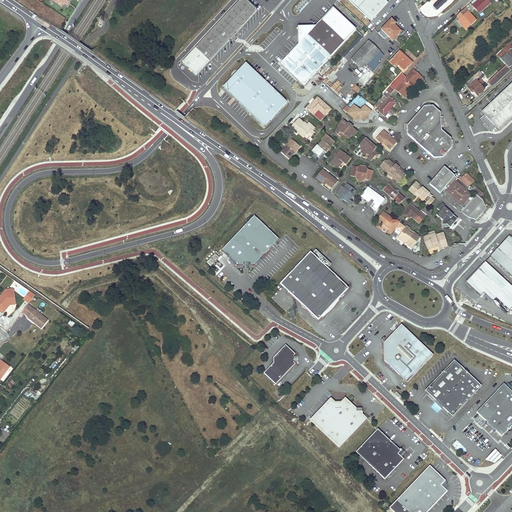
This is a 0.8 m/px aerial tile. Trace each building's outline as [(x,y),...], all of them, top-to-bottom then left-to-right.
[(182,61),(196,74),(256,10),(245,0),(239,0),(223,18),(182,61)] [(348,0),(372,21),(388,3),(384,0),(348,0)] [(441,0),(432,6),(436,12),(448,3),(446,0),(441,0)] [(474,4),(472,1),(470,4),(471,5),(478,13),(481,11),(474,4)] [(474,4),(481,11),(483,9),(477,2),(474,4)] [(304,84),(355,30),(332,7),(315,26),(298,44),(280,62),(304,84)] [(466,10),(464,8),(456,15),(459,19),(463,24),(461,25),(465,29),(475,20),(466,10)] [(396,36),(401,31),(394,25),(389,21),(378,33),(385,39),(387,36),(391,39),(394,35),(396,36)] [(297,27),(298,44),(315,26),(297,27)] [(366,65),(379,51),(368,41),(351,60),(362,70),(366,65)] [(506,53),(511,59),(511,53),(510,51),(511,48),(511,46),(508,43),(499,51),(504,56),(506,53)] [(366,65),(372,70),(384,56),(379,51),(366,65)] [(398,65),(404,70),(411,62),(399,51),(389,62),(396,67),(398,65)] [(504,56),(499,51),(495,55),(506,66),(487,83),(490,86),(497,79),(498,81),(510,70),(508,68),(511,64),(511,59),(506,53),(504,56)] [(384,56),(372,70),(373,71),(378,66),(379,67),(381,65),(380,64),(386,57),(384,56)] [(264,126),(287,102),(246,62),(222,87),(264,126)] [(325,80),(331,82),(332,79),(336,81),(341,69),(331,65),(325,80)] [(395,89),(404,97),(422,77),(413,69),(406,77),(395,89)] [(478,71),(464,84),(467,87),(471,92),(472,91),(473,92),(477,96),(483,90),(480,86),(483,83),(480,79),(483,76),(481,73),(482,72),(480,70),(479,72),(478,71)] [(390,86),(394,90),(395,89),(406,77),(402,74),(390,86)] [(483,124),(487,120),(491,124),(487,128),(491,132),(495,128),(498,131),(511,117),(511,82),(480,112),(483,115),(479,119),(483,124)] [(341,94),(345,89),(338,83),(334,88),(341,94)] [(387,91),(390,94),(394,90),(390,86),(386,90),(387,91)] [(392,107),(396,102),(389,96),(388,97),(377,109),(378,112),(381,114),(384,116),(389,111),(392,107)] [(324,115),(330,109),(317,97),(306,108),(313,114),(317,109),(324,115)] [(408,135),(420,146),(443,121),(442,116),(441,116),(440,112),(432,106),(430,106),(430,104),(425,105),(425,106),(424,107),(406,126),(408,135)] [(354,106),(347,113),(353,119),(356,116),(360,119),(362,121),(366,116),(371,111),(364,106),(360,111),(354,106)] [(297,117),(290,125),(296,131),(297,130),(304,136),(306,134),(310,129),(311,130),(314,127),(307,121),(306,123),(305,124),(303,122),(297,117)] [(344,135),(348,138),(350,135),(353,135),(356,131),(351,127),(347,124),(342,119),(337,125),(338,126),(341,129),(339,131),(344,135)] [(443,121),(420,146),(434,158),(443,157),(451,147),(451,145),(453,145),(454,140),(452,140),(452,138),(442,130),(442,126),(443,125),(443,121)] [(338,126),(334,131),(342,138),(344,135),(339,131),(341,129),(338,126)] [(382,144),(383,143),(384,142),(387,144),(385,145),(390,149),(396,142),(383,130),(375,138),(382,144)] [(311,150),(318,157),(323,151),(325,152),(330,147),(329,146),(332,143),(334,140),(325,133),(321,138),(322,139),(317,145),(316,144),(311,150)] [(284,146),(279,152),(287,159),(293,153),(291,152),(297,145),(289,138),(283,145),(284,146)] [(366,157),(370,160),(375,155),(371,152),(376,147),(364,138),(358,144),(360,146),(363,148),(362,150),(360,152),(363,154),(366,153),(368,155),(366,157)] [(337,169),(342,162),(346,164),(350,158),(340,150),(329,164),(337,169)] [(391,177),(398,183),(405,176),(402,173),(398,169),(399,168),(394,164),(388,159),(386,161),(384,160),(379,165),(387,172),(388,171),(392,174),(391,177)] [(365,179),(370,180),(372,171),(367,169),(365,167),(360,166),(357,168),(353,166),(350,175),(355,177),(357,180),(362,181),(363,178),(365,179)] [(467,217),(476,220),(486,208),(482,200),(479,197),(476,195),(473,198),(471,201),(468,198),(470,195),(465,191),(468,188),(467,187),(457,179),(443,167),(429,184),(439,193),(444,187),(447,190),(446,191),(462,205),(463,204),(466,206),(461,212),(467,217)] [(332,188),(338,181),(322,169),(315,178),(322,183),(324,181),(326,182),(325,183),(332,188)] [(467,187),(473,181),(465,174),(462,178),(460,176),(457,179),(467,187)] [(415,181),(408,189),(414,195),(415,193),(419,196),(423,199),(426,195),(428,193),(420,186),(419,187),(417,185),(418,184),(415,181)] [(343,199),(350,204),(352,201),(348,199),(351,194),(353,195),(356,191),(346,184),(344,187),(342,186),(335,194),(339,197),(342,194),(345,196),(343,199)] [(388,185),(383,190),(390,196),(390,197),(391,198),(393,198),(399,204),(404,198),(398,194),(398,191),(397,190),(394,190),(388,185)] [(479,197),(483,193),(474,186),(473,188),(471,190),(476,195),(479,197)] [(376,210),(384,199),(375,193),(373,194),(366,189),(361,196),(369,201),(371,199),(376,202),(373,207),(376,210)] [(427,206),(434,199),(430,197),(429,198),(424,204),(427,206)] [(411,216),(419,223),(424,216),(410,204),(403,212),(407,216),(408,214),(411,216)] [(438,206),(434,211),(440,217),(443,219),(442,220),(448,225),(451,221),(453,223),(456,219),(452,215),(452,214),(441,205),(439,207),(438,206)] [(388,231),(391,234),(396,226),(393,224),(396,221),(393,218),(383,211),(377,220),(382,224),(389,229),(388,231)] [(254,215),(221,250),(230,259),(234,263),(237,265),(243,265),(243,263),(248,263),(248,265),(254,265),(256,263),(260,259),(272,246),(276,242),(279,239),(267,228),(262,224),(261,223),(258,219),(254,215)] [(415,244),(420,237),(413,232),(412,234),(409,231),(408,228),(405,226),(397,238),(401,241),(401,240),(405,242),(405,241),(408,243),(407,245),(411,247),(414,244),(415,244)] [(448,246),(443,232),(435,235),(435,233),(428,235),(424,236),(428,249),(437,246),(436,244),(438,244),(439,247),(439,249),(448,246)] [(511,237),(510,235),(491,255),(511,275),(511,237)] [(280,283),(301,303),(301,305),(304,308),(306,308),(310,312),(310,314),(313,317),(315,317),(317,319),(320,316),(322,316),(325,314),(325,312),(333,303),(335,302),(338,300),(338,298),(338,297),(339,297),(340,297),(343,294),(343,292),(348,287),(345,285),(345,283),(343,281),(341,281),(336,276),(336,274),(333,272),(332,272),(310,251),(280,283)] [(509,310),(511,306),(511,286),(485,261),(472,276),(466,282),(481,295),(483,292),(493,300),(496,297),(509,310)] [(466,282),(472,276),(469,273),(463,279),(466,282)] [(15,305),(14,297),(6,291),(0,297),(0,307),(3,310),(6,309),(9,305),(15,305)] [(34,294),(29,291),(23,299),(28,303),(34,296),(34,295),(34,294)] [(22,312),(29,317),(34,310),(28,304),(22,312)] [(42,328),(48,320),(34,310),(29,317),(35,322),(34,323),(42,328)] [(394,370),(407,382),(433,355),(430,353),(431,351),(429,349),(428,350),(426,349),(426,347),(425,346),(424,346),(423,345),(423,343),(421,342),(419,342),(401,324),(383,342),(383,348),(385,348),(386,353),(383,354),(384,360),(387,362),(387,364),(388,366),(389,365),(391,366),(391,368),(393,370),(394,370)] [(263,373),(275,384),(294,363),(293,362),(293,361),(293,356),(293,355),(294,354),(285,345),(273,357),(273,363),(263,373)] [(0,378),(0,379),(10,366),(1,360),(0,361),(0,378)] [(452,416),(481,386),(454,360),(425,390),(452,416)] [(511,392),(504,384),(477,412),(486,421),(496,430),(502,436),(511,425),(511,392)] [(330,398),(310,419),(339,447),(366,418),(362,414),(362,410),(356,411),(355,407),(344,397),(341,401),(335,402),(334,401),(330,398)] [(436,412),(442,408),(436,402),(431,406),(436,412)] [(495,432),(496,430),(486,421),(485,423),(495,432)] [(0,432),(0,444),(0,445),(9,433),(4,428),(0,432)] [(377,429),(356,451),(384,478),(403,459),(397,453),(401,449),(400,448),(399,449),(377,429)] [(501,455),(495,449),(485,459),(494,462),(501,455)] [(389,508),(393,511),(417,511),(419,510),(421,511),(425,511),(446,490),(440,484),(444,480),(429,465),(389,508)]
